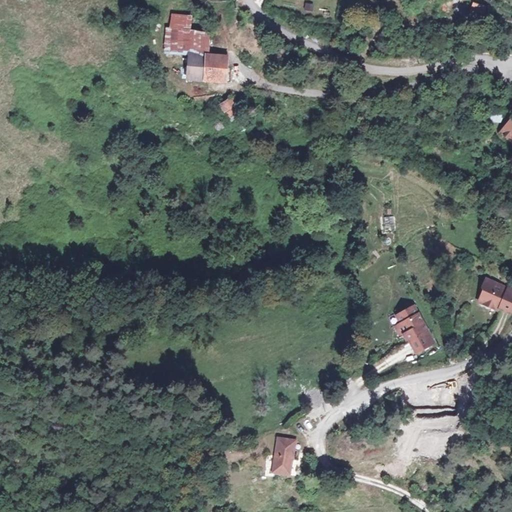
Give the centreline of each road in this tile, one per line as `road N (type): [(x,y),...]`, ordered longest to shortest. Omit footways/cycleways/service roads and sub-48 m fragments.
road 1 (residential): [(334,474),(318,436),(332,416),(361,396),(455,369),(511,321)]
road 2 (residential): [(475,58),(413,70),(360,67),(298,42),(247,0)]
road 3 (track): [(360,67),(357,95),(333,95),(275,87),(232,57)]
